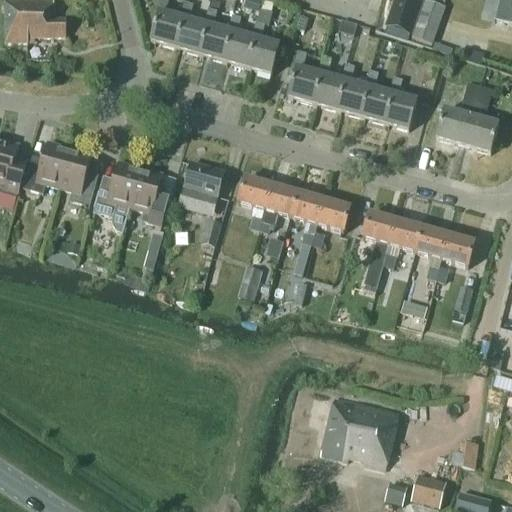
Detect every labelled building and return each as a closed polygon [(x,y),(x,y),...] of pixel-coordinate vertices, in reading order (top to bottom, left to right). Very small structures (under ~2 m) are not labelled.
[(183,22),(180,21),(165,17),(169,1),(164,0),(159,0),(156,16),(159,17),(151,46),(175,52),(183,22)] [(396,0),(387,29),(384,36),(407,44),(410,37),(422,0),(396,0)] [(53,2),(4,3),(5,46),(27,46),(27,41),(66,40),(65,22),(54,22),(53,2)] [(495,24),(511,28),(511,6),(499,3),(495,24)] [(445,12),(423,4),(410,42),(432,49),(445,12)] [(207,28),(204,27),(189,23),(193,8),(184,5),(180,21),(183,22),(175,52),(199,59),(207,28)] [(231,35),(228,34),(213,30),(217,14),(208,12),(204,27),(207,28),(199,59),(223,65),(231,35)] [(255,41),(252,40),(237,36),(241,20),(232,18),(228,34),(231,35),(223,65),(247,72),(255,41)] [(300,19),(296,32),(304,34),(308,21),(300,19)] [(353,38),(357,29),(342,23),(338,31),(353,38)] [(252,40),(255,41),(247,72),(272,78),(280,48),(261,43),(265,27),(256,24),(252,40)] [(320,77),(317,76),(302,72),(306,57),(296,55),(291,73),(295,74),(287,102),(312,109),(320,77)] [(317,76),(320,77),(312,109),(336,115),(344,84),(340,83),(327,79),(331,64),(321,61),(317,76)] [(340,83),(344,84),(336,115),(360,122),(368,91),(364,89),(351,86),(355,71),(344,68),(340,83)] [(364,89),(368,91),(360,122),(383,129),(392,97),(388,96),(375,92),(379,77),(368,74),(364,89)] [(388,96),(392,97),(383,129),(408,136),(417,104),(399,98),(403,84),(392,81),(388,96)] [(474,110),(479,90),(467,86),(462,107),(474,110)] [(479,90),(474,110),(487,114),(493,93),(479,90)] [(435,144),(463,151),(471,120),(444,113),(435,144)] [(471,120),(463,151),(490,158),(498,128),(471,120)] [(0,145),(0,196),(16,201),(23,177),(11,174),(18,148),(7,145),(6,147),(0,145)] [(46,189),(59,193),(69,154),(59,151),(59,149),(48,146),(41,171),(29,168),(22,193),(43,198),(46,189)] [(69,154),(59,193),(72,196),(69,205),(90,211),(96,187),(84,184),(92,158),(80,155),(79,157),(69,154)] [(117,235),(122,237),(121,239),(123,239),(130,212),(140,174),(130,171),(131,169),(119,166),(113,191),(101,188),(93,216),(113,222),(112,227),(114,231),(117,235)] [(225,176),(190,166),(183,192),(211,200),(218,202),(225,176)] [(151,177),(140,174),(130,212),(143,216),(140,225),(161,231),(170,199),(158,195),(163,178),(151,175),(151,177)] [(244,182),(237,208),(253,212),(251,219),(253,220),(262,222),(264,215),(271,189),(244,182)] [(264,215),(262,222),(270,224),(269,229),(275,230),(278,219),(290,223),(298,197),(271,189),(264,215)] [(183,192),(178,210),(206,218),(211,200),(183,192)] [(298,197),(290,223),(307,228),(305,235),(315,237),(317,230),(324,204),(298,197)] [(324,204),(317,230),(344,238),(351,212),(324,204)] [(368,217),(361,243),(375,247),(369,269),(382,273),(383,271),(386,257),(388,250),(395,225),(368,217)] [(253,220),(250,233),(258,235),(262,222),(253,220)] [(262,222),(258,235),(267,238),(269,229),(270,224),(262,222)] [(221,228),(207,224),(200,249),(214,253),(221,228)] [(388,250),(386,257),(394,259),(396,260),(397,260),(399,253),(415,258),(422,232),(395,225),(388,250)] [(422,232),(415,258),(430,262),(428,269),(431,270),(439,272),(441,265),(448,240),(422,232)] [(305,235),(302,248),(311,250),(315,237),(305,235)] [(153,237),(149,251),(158,254),(162,240),(153,237)] [(315,237),(311,250),(320,252),(323,239),(315,237)] [(448,240),(441,265),(468,273),(475,248),(448,240)] [(69,246),(66,257),(77,260),(80,249),(69,246)] [(302,248),(297,265),(306,267),(311,250),(302,248)] [(386,257),(383,271),(392,273),(396,260),(394,259),(386,257)] [(261,274),(246,270),(237,301),(252,306),(261,274)] [(431,270),(427,283),(435,285),(439,272),(431,270)] [(439,272),(435,285),(446,288),(449,275),(439,272)] [(406,283),(391,278),(383,305),(398,310),(406,283)] [(306,288),(298,286),(293,308),(302,309),(306,288)] [(473,293),(460,290),(454,313),(455,313),(452,325),(463,328),(466,316),(467,317),(473,293)] [(491,355),(487,371),(500,373),(503,358),(491,355)] [(340,465),(340,466),(384,476),(398,417),(354,406),(353,408),(332,402),(319,459),(340,465)] [(455,471),(479,472),(479,447),(456,446),(455,471)] [(436,511),(438,511),(446,487),(417,480),(410,505),(436,511)] [(401,511),(407,491),(388,487),(382,511),(401,511)] [(489,511),(491,506),(460,497),(455,511),(489,511)]
